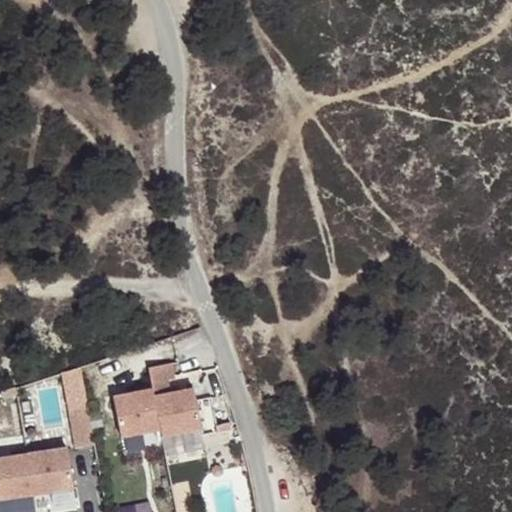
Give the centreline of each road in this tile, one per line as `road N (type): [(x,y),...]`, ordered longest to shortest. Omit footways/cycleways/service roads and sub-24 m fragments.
road 1 (unclassified): [(268,511),(235,382),(197,289),(175,186),(173,63),(153,0)]
road 2 (track): [(0,293),(101,283),(197,289)]
